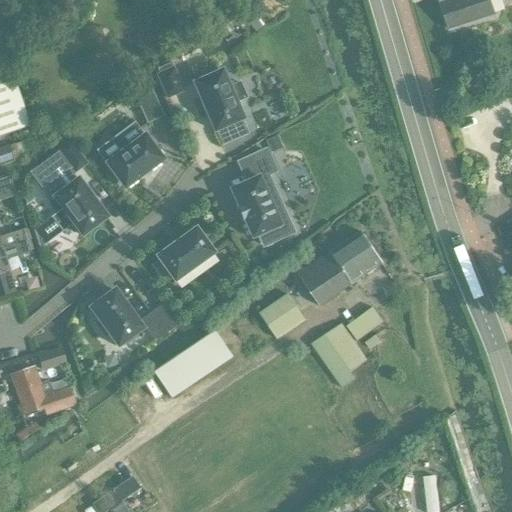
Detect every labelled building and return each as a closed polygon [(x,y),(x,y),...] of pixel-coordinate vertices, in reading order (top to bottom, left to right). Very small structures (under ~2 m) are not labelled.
[(489,0),(446,0),(447,0),(441,2),(450,30),(495,15),(489,0)] [(0,134),(29,125),(0,37),(0,134)] [(157,76),(167,98),(182,91),(172,69),(157,76)] [(221,71),(193,84),(214,132),(215,131),(222,146),(247,134),(241,120),(242,119),(234,103),(246,98),(239,83),(228,88),(221,71)] [(137,101),(147,123),(161,116),(152,94),(137,101)] [(144,136),(105,164),(124,189),(162,160),(144,136)] [(277,136),(265,141),(270,154),(282,148),(277,136)] [(30,174),(36,181),(63,161),(74,175),(88,165),(72,145),(70,142),(29,172),(30,174)] [(0,165),(12,161),(7,146),(0,148),(0,165)] [(249,182),(230,190),(238,209),(237,209),(243,220),(251,238),(258,235),(263,246),(284,236),(292,233),(281,208),(266,174),(274,171),(265,151),(240,163),(249,182)] [(105,218),(77,180),(53,198),(62,210),(52,218),(62,231),(72,223),(81,236),(105,218)] [(156,257),(159,261),(151,266),(164,283),(171,278),(174,282),(212,254),(195,229),(156,257)] [(0,249),(25,241),(22,231),(0,237),(0,249)] [(298,277),(319,308),(381,265),(360,234),(298,277)] [(25,241),(0,249),(0,296),(13,292),(12,291),(8,276),(3,261),(29,253),(26,241),(25,241)] [(89,308),(98,321),(95,324),(104,337),(108,334),(117,347),(142,329),(114,291),(89,308)] [(258,315),(277,343),(307,322),(288,295),(258,315)] [(163,305),(152,313),(166,332),(178,324),(163,305)] [(384,324),(374,310),(348,329),(357,342),(384,324)] [(152,313),(141,321),(155,341),(166,332),(152,313)] [(312,346),(341,390),(355,381),(350,374),(366,363),(341,326),(312,346)] [(170,399),(231,358),(214,333),(153,373),(170,399)] [(379,343),(375,337),(366,344),(370,350),(379,343)] [(60,349),(38,356),(43,371),(64,364),(60,349)] [(38,384),(32,366),(9,373),(23,415),(45,408),(46,413),(72,405),(67,389),(50,395),(46,381),(38,384)] [(126,511),(120,502),(139,489),(131,478),(91,505),(96,511),(105,511),(108,510),(109,511),(126,511)]
